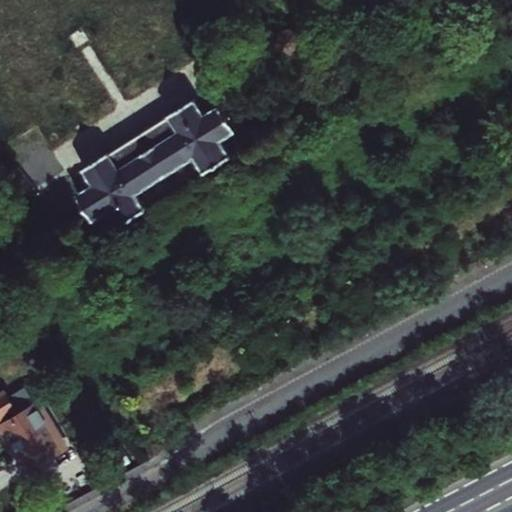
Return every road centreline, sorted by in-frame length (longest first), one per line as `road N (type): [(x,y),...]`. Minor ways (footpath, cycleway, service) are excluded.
road 1 (unclassified): [(511,279),(93,511)]
road 2 (unknown): [(0,213),(32,182),(137,126)]
